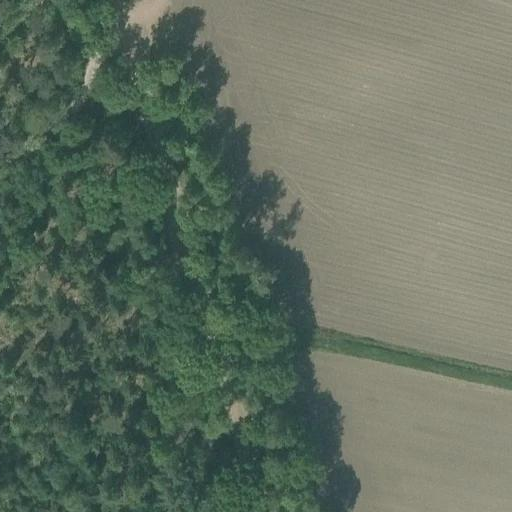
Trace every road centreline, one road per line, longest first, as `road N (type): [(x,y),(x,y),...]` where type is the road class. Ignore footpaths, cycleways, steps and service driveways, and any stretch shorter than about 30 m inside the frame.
road 1 (track): [(263,511),(128,37)]
road 2 (track): [(128,37),(0,167)]
